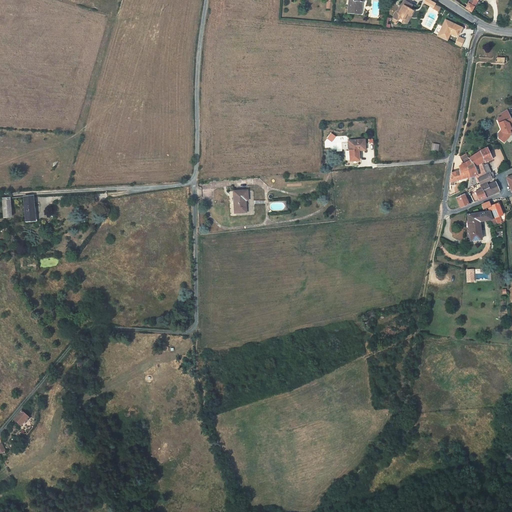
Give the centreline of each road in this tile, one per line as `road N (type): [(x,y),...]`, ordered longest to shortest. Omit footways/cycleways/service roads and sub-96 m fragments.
road 1 (track): [(0,431),(86,330),(185,332),(196,322)]
road 2 (residential): [(482,27),(440,213)]
road 3 (unclassified): [(194,177),(194,63),(204,0)]
road 4 (unclassified): [(35,187),(194,177)]
road 5 (unclassified): [(196,322),(194,177)]
